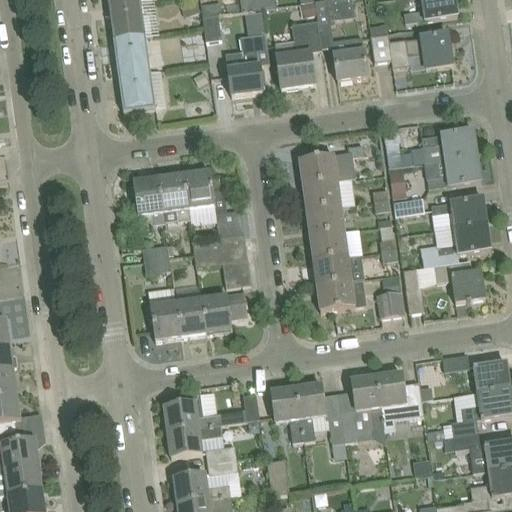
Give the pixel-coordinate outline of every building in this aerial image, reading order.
[(139,0),(107,0),(109,9),(140,5),(139,0)] [(249,14),(247,0),(240,1),(242,15),(249,14)] [(457,19),(454,0),(420,0),(423,16),(404,19),(406,29),(459,21),(459,19),(457,19)] [(352,2),(316,7),(318,27),(318,32),(335,30),(334,20),(354,17),(352,2)] [(146,33),(158,32),(157,12),(152,12),(152,4),(145,4),(146,33)] [(114,45),(146,41),(140,5),(109,9),(114,45)] [(186,9),(190,20),(200,16),(196,5),(186,9)] [(305,21),(316,19),(314,8),(303,10),(305,21)] [(202,22),(206,47),(222,45),(218,20),(202,22)] [(316,90),(311,58),(322,56),(318,32),(318,27),(293,31),(295,47),(275,49),(282,95),(283,95),(314,90),(314,91),(316,90)] [(389,40),(388,38),(388,35),(387,28),(380,29),(369,30),(371,42),(389,40)] [(391,65),(393,73),(411,71),(409,62),(422,60),(424,75),(455,70),(455,69),(452,69),(448,40),(450,40),(450,38),(419,43),(420,45),(407,46),(407,45),(389,47),(389,40),(371,42),(375,68),(391,65)] [(244,72),(228,74),(232,102),(264,97),(260,70),(270,69),(266,40),(240,43),(244,72)] [(119,82),(151,77),(146,41),(114,45),(119,82)] [(369,82),(366,63),(363,44),(332,47),(338,87),(369,82)] [(203,75),(193,81),(199,91),(209,85),(203,75)] [(156,113),(153,94),(151,77),(119,82),(124,118),(156,113)] [(442,151),(444,166),(477,161),(474,137),(475,137),(475,135),(422,143),(424,153),(442,151)] [(363,150),(349,152),(351,163),(365,161),(363,150)] [(300,165),(303,191),(338,186),(334,161),(300,165)] [(430,195),(462,190),(482,187),(482,185),(480,185),(477,161),(444,166),(446,182),(428,184),(430,195)] [(406,192),(403,172),(393,173),(390,174),(392,194),(406,192)] [(245,241),(241,215),(228,217),(224,194),(213,196),(211,176),(185,179),(189,215),(190,215),(216,212),(219,244),(245,241)] [(191,224),(190,215),(189,215),(189,214),(185,179),(159,183),(164,218),(177,216),(178,226),(191,224)] [(164,218),(159,183),(133,186),(138,222),(140,233),(156,230),(166,229),(165,228),(164,218)] [(307,216),(341,212),(338,186),(303,191),(307,216)] [(375,207),(388,205),(386,195),(373,197),(375,207)] [(453,232),(486,228),(483,205),(485,205),(485,203),(431,210),(435,237),(454,234),(453,232)] [(394,208),(396,222),(425,218),(423,204),(394,208)] [(390,215),(388,205),(375,207),(376,217),(390,215)] [(310,241),(345,237),(341,212),(307,216),(310,241)] [(437,252),(439,263),(472,259),(492,255),(492,253),(490,253),(489,248),(486,228),(453,232),(454,234),(456,250),(437,252)] [(310,241),(314,266),(348,262),(345,237),(310,241)] [(193,247),(195,259),(246,253),(245,241),(219,244),(193,247)] [(382,257),(396,255),(394,245),(380,247),(382,257)] [(145,266),(170,263),(168,250),(163,251),(143,254),(145,266)] [(196,272),(223,269),(248,266),(246,253),(195,259),(196,272)] [(397,265),(396,255),(382,257),(383,267),(397,265)] [(352,287),(348,262),(314,266),(317,292),(352,287)] [(171,276),(170,263),(145,266),(146,279),(171,276)] [(248,266),(223,269),(226,293),(251,289),(248,266)] [(437,289),(453,286),(458,321),(467,320),(466,307),(467,307),(467,308),(471,308),(471,307),(485,304),(482,277),(472,278),(471,266),(434,271),(437,289)] [(419,274),(404,276),(407,296),(406,296),(409,319),(425,316),(419,274)] [(401,296),(399,281),(382,283),(384,298),(401,296)] [(321,317),(355,312),(367,311),(364,285),(352,287),(317,292),(321,317)] [(176,300),(177,308),(177,307),(181,343),(207,339),(202,304),(201,304),(200,297),(176,300)] [(248,322),(245,298),(202,304),(207,339),(233,335),(231,324),(248,322)] [(380,322),(405,319),(402,298),(378,301),(380,322)] [(177,307),(177,308),(151,311),(155,346),(181,343),(177,307)] [(0,351),(11,350),(7,324),(0,324),(0,351)] [(0,377),(14,375),(14,373),(18,371),(16,362),(12,361),(11,350),(0,351),(0,377)] [(443,363),(445,376),(470,373),(468,360),(443,363)] [(476,396),(477,398),(510,394),(506,369),(507,369),(506,367),(474,372),(475,385),(476,396)] [(0,402),(17,400),(14,375),(0,377),(0,402)] [(387,435),(396,434),(394,425),(409,424),(424,422),(419,388),(404,391),(402,378),(378,382),(387,435)] [(387,435),(378,382),(352,386),(353,397),(338,400),(341,423),(342,423),(346,448),(357,446),(357,439),(385,435),(387,435)] [(333,449),(346,448),(342,423),(341,423),(327,425),(322,390),(296,394),(304,447),(316,445),(313,424),(326,422),(327,426),(329,426),(333,449)] [(304,447),(296,394),(271,397),(276,430),(290,428),(293,448),(304,447)] [(511,411),(510,394),(477,398),(479,412),(462,414),(464,426),(451,428),(452,430),(454,442),(479,438),(477,426),(511,421),(511,411)] [(165,412),(168,437),(221,430),(222,431),(248,427),(259,425),(260,425),(259,419),(257,399),(244,401),(246,415),(204,421),(200,395),(175,399),(177,411),(165,412)] [(0,438),(16,436),(15,426),(21,426),(17,400),(0,402),(0,438)] [(259,425),(248,427),(249,437),(260,436),(259,425)] [(223,442),(222,431),(221,430),(168,437),(172,463),(205,458),(203,445),(223,442)] [(444,434),(446,443),(454,442),(452,430),(444,430),(444,434)] [(427,434),(428,446),(445,444),(444,433),(427,434)] [(18,446),(16,436),(0,438),(0,474),(3,474),(3,475),(39,469),(36,444),(18,446)] [(488,477),(511,473),(511,445),(480,450),(479,438),(454,442),(456,455),(470,453),(474,478),(488,477)] [(347,461),(346,448),(333,449),(334,463),(347,461)] [(207,456),(209,468),(237,464),(236,452),(207,456)] [(239,477),(237,464),(209,468),(210,481),(239,477)] [(267,468),(273,501),(291,498),(285,465),(267,468)] [(428,466),(415,468),(416,479),(430,478),(428,466)] [(0,499),(6,499),(6,500),(43,495),(39,469),(3,475),(3,474),(0,474),(0,499)] [(463,507),(463,510),(449,511),(489,511),(488,504),(511,500),(511,473),(488,477),(490,491),(471,493),(473,505),(463,507)] [(175,483),(178,508),(210,504),(210,505),(231,503),(230,490),(209,492),(207,479),(175,483)] [(6,500),(7,511),(45,511),(43,495),(6,500)] [(210,504),(178,508),(178,511),(232,511),(231,503),(210,505),(210,504)]
